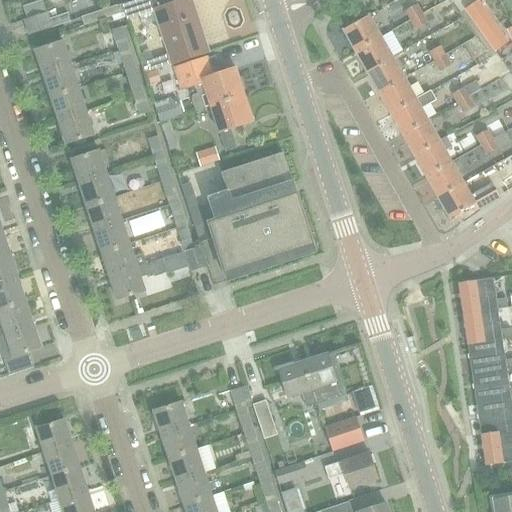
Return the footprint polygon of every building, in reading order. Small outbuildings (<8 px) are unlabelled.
[(177,0),(136,0),(121,5),(126,17),(127,21),(155,12),(169,54),(152,60),(143,63),(141,64),(144,74),(145,73),(155,70),(207,53),(190,0),(183,0),(178,2),(177,0)] [(477,0),(465,9),(495,51),(508,42),(478,0),(477,0)] [(511,4),(510,0),(506,0),(500,3),(506,15),(511,11),(511,4)] [(496,20),(506,15),(500,3),(490,8),(496,20)] [(117,6),(99,12),(101,20),(112,16),(114,22),(126,17),(121,5),(117,6)] [(405,11),(410,21),(422,14),(417,5),(405,11)] [(49,18),(50,18),(47,12),(24,19),(29,34),(52,27),(49,19),(49,18)] [(101,20),(99,12),(81,18),(84,26),(101,20)] [(50,18),(49,18),(49,19),(52,27),(70,21),(67,13),(50,18)] [(427,23),(422,14),(410,21),(415,30),(427,23)] [(355,52),(381,37),(368,16),(343,30),(355,52)] [(112,30),(118,50),(128,47),(121,27),(112,30)] [(355,52),(367,72),(392,58),(381,37),(355,52)] [(44,74),(72,66),(64,42),(36,50),(44,74)] [(429,53),(434,63),(446,56),(441,46),(429,53)] [(128,47),(118,50),(124,69),(134,66),(128,47)] [(150,52),(140,55),(143,63),(152,60),(150,52)] [(452,65),(446,56),(434,63),(439,72),(452,65)] [(191,99),(195,111),(244,95),(235,68),(219,73),(218,70),(214,68),(210,69),(206,58),(173,68),(181,91),(194,87),(197,95),(192,96),(191,99)] [(392,58),(367,72),(379,93),(404,79),(392,58)] [(44,74),(52,97),(79,89),(72,66),(44,74)] [(155,70),(145,73),(149,84),(159,81),(155,70)] [(127,77),(133,96),(143,93),(136,74),(127,77)] [(415,99),(404,79),(379,93),(390,114),(415,99)] [(476,81),(464,88),(469,97),(481,91),(476,81)] [(452,94),(457,104),(469,97),(464,88),(452,94)] [(52,97),(59,120),(92,110),(89,100),(83,102),(79,89),(52,97)] [(401,134),(427,120),(421,108),(435,100),(429,91),(415,99),(390,114),(401,134)] [(143,93),(133,96),(139,115),(149,112),(143,93)] [(244,95),(195,111),(195,112),(210,107),(219,133),(220,132),(226,151),(236,148),(230,129),(253,121),(244,95)] [(474,107),(469,97),(457,104),(462,113),(474,107)] [(169,98),(153,103),(156,113),(159,123),(182,116),(178,103),(177,103),(176,103),(174,103),(173,103),(172,102),(171,101),(170,100),(170,99),(169,98)] [(92,110),(59,120),(67,144),(94,136),(87,112),(92,110)] [(439,141),(427,120),(401,134),(413,155),(439,141)] [(488,129),(475,137),(480,146),(493,139),(488,129)] [(486,155),(510,142),(505,132),(493,139),(480,146),(486,155)] [(147,139),(154,160),(163,157),(157,136),(147,139)] [(439,141),(413,155),(425,176),(451,162),(439,141)] [(200,167),(219,161),(215,147),(196,153),(200,167)] [(511,150),(502,156),(510,171),(511,170),(511,150)] [(72,159),(79,184),(107,175),(99,151),(72,159)] [(215,220),(211,222),(208,223),(227,281),(315,252),(296,194),(289,197),(286,188),(275,155),(221,173),(227,192),(208,198),(215,220)] [(163,157),(154,160),(160,178),(169,175),(163,157)] [(425,176),(437,197),(463,183),(451,162),(425,176)] [(177,175),(181,186),(190,182),(195,181),(191,171),(177,175)] [(79,184),(87,207),(114,198),(107,175),(79,184)] [(511,175),(502,183),(507,190),(511,187),(511,175)] [(181,186),(185,197),(194,194),(190,182),(181,186)] [(162,186),(169,205),(178,202),(172,183),(162,186)] [(463,183),(437,197),(449,219),(474,205),(477,210),(500,197),(492,183),(470,195),(463,183)] [(198,205),(194,194),(185,197),(188,208),(198,205)] [(122,221),(114,198),(87,207),(94,230),(122,221)] [(178,202),(169,205),(175,225),(184,222),(178,202)] [(188,208),(192,220),(202,217),(198,205),(188,208)] [(205,228),(202,217),(192,220),(196,231),(205,228)] [(94,230),(102,253),(129,244),(122,221),(94,230)] [(209,239),(205,228),(196,231),(199,242),(209,239)] [(184,252),(193,248),(187,229),(177,232),(184,252)] [(0,256),(10,254),(2,231),(0,231),(0,256)] [(133,257),(129,244),(102,253),(109,276),(147,264),(143,254),(133,257)] [(193,248),(184,252),(190,271),(199,268),(205,266),(199,247),(193,248)] [(0,256),(0,282),(17,277),(10,254),(0,256)] [(160,259),(147,264),(109,276),(117,300),(145,291),(141,280),(153,276),(154,279),(165,275),(160,259)] [(0,308),(25,301),(17,277),(0,282),(0,308)] [(459,283),(463,314),(497,309),(507,307),(506,298),(496,300),(493,278),(459,283)] [(0,334),(32,324),(25,301),(0,308),(0,334)] [(511,329),(503,331),(500,310),(466,314),(470,345),(505,340),(511,338),(511,329)] [(32,324),(0,334),(0,349),(8,376),(34,367),(29,352),(40,348),(32,324)] [(406,340),(411,357),(415,355),(417,355),(412,338),(406,340)] [(470,345),(475,375),(509,370),(511,369),(511,360),(508,361),(505,340),(470,345)] [(317,404),(327,401),(341,396),(327,354),(302,361),(317,404)] [(307,407),(317,404),(302,361),(278,369),(288,397),(302,393),(307,407)] [(475,375),(479,405),(511,400),(511,390),(511,391),(509,370),(475,375)] [(236,410),(246,407),(253,405),(247,385),(229,391),(236,410)] [(511,400),(479,405),(483,435),(511,431),(511,400)] [(265,439),(277,435),(266,401),(253,405),(265,439)] [(161,434),(189,425),(182,403),(154,411),(161,434)] [(236,410),(244,434),(254,431),(246,407),(236,410)] [(325,428),(329,440),(333,452),(363,442),(355,418),(325,428)] [(36,429),(44,451),(71,442),(64,419),(36,429)] [(161,434),(169,458),(197,450),(189,425),(161,434)] [(244,434),(251,457),(261,454),(254,431),(244,434)] [(511,431),(483,435),(487,466),(511,462),(511,431)] [(44,451),(51,474),(79,466),(71,442),(44,451)] [(197,450),(169,458),(176,481),(204,472),(197,450)] [(377,479),(368,453),(324,467),(328,480),(346,474),(350,488),(377,479)] [(251,457),(259,480),(269,477),(261,454),(251,457)] [(302,462),(274,472),(278,484),(306,475),(302,462)] [(56,489),(48,492),(51,502),(59,499),(87,489),(79,466),(51,474),(56,489)] [(212,496),(204,472),(176,481),(184,504),(212,496)] [(269,477),(259,480),(267,504),(276,500),(269,477)] [(12,505),(36,496),(32,486),(8,495),(12,505)] [(63,509),(63,511),(94,511),(87,489),(59,499),(51,502),(54,511),(63,509)] [(0,496),(0,511),(10,511),(5,495),(0,496)] [(217,511),(212,496),(184,504),(186,511),(217,511)] [(511,511),(511,496),(492,499),(494,511),(511,511)] [(280,511),(276,500),(267,504),(269,511),(280,511)] [(351,511),(348,503),(320,511),(351,511)] [(359,511),(387,511),(385,503),(359,511)]
